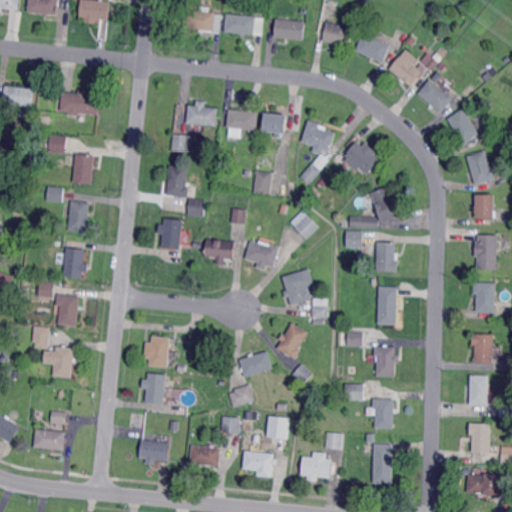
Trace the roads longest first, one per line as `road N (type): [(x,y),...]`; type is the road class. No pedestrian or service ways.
road 1 (residential): [(429,511),(439,192),(422,148),(378,108),(329,81),(0,46)]
road 2 (residential): [(150,0),(102,492)]
road 3 (residential): [(300,511),(0,476)]
road 4 (residential): [(121,296),(241,310)]
